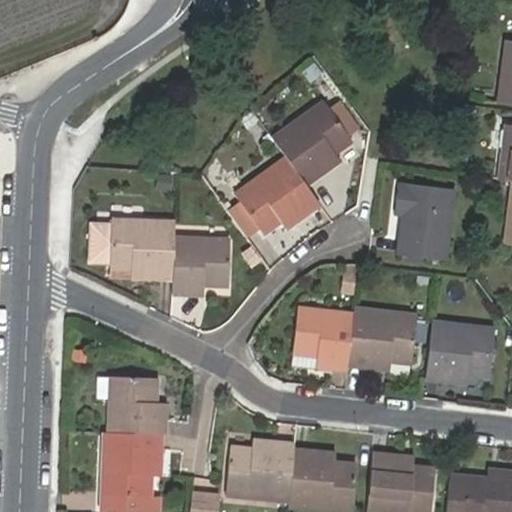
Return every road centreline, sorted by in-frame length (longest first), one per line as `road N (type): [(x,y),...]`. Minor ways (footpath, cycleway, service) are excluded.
road 1 (residential): [(32,278),(212,358),(291,406),(511,431)]
road 2 (residential): [(32,278),(24,511)]
road 3 (residential): [(187,0),(170,25),(72,92),(48,119)]
road 4 (residential): [(48,119),(37,148),(32,278)]
road 5 (track): [(0,58),(92,24),(111,0)]
